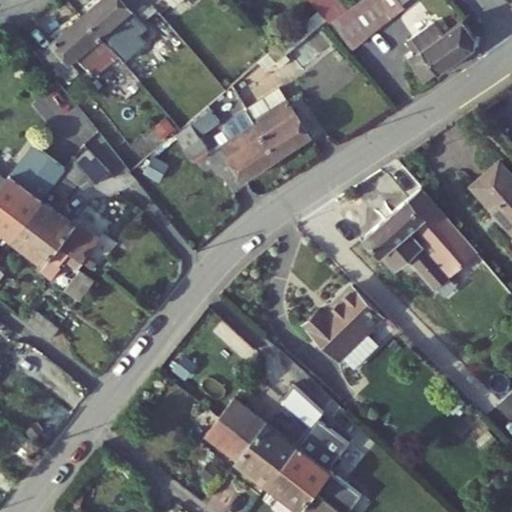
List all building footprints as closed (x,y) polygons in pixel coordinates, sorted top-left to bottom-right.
[(107,0),(97,0),(73,21),(100,53),(122,34),(113,22),(120,15),(107,0)] [(147,15),(134,0),(115,0),(136,24),(147,15)] [(151,20),(161,11),(156,5),(161,0),(174,0),(176,2),(179,0),(134,0),(147,15),(151,20)] [(164,14),(176,2),(174,0),(161,0),(156,5),(161,11),(164,14)] [(362,0),(359,0),(320,28),(342,55),(381,23),(362,0)] [(362,0),(381,23),(393,13),(383,0),(362,0)] [(276,45),(283,53),(316,26),(309,16),(276,45)] [(100,53),(73,21),(42,47),(44,50),(34,59),(57,86),(67,77),(60,67),(67,61),(85,81),(107,62),(100,53)] [(423,28),(397,47),(405,58),(397,64),(414,88),(464,53),(465,43),(453,26),(432,40),(423,28)] [(130,43),(122,34),(100,53),(107,62),(130,43)] [(276,45),(249,68),(256,76),(265,68),(270,74),(279,66),(275,60),(283,53),(276,45)] [(121,64),(114,70),(129,87),(136,81),(121,64)] [(245,129),(267,163),(301,141),(269,93),(236,115),(245,129)] [(183,168),(199,158),(188,142),(209,128),(202,118),(167,141),(183,168)] [(165,134),(156,123),(144,133),(153,145),(165,134)] [(233,185),(267,163),(245,129),(211,151),(233,185)] [(35,168),(46,179),(68,158),(57,147),(35,168)] [(99,178),(78,155),(66,167),(43,196),(55,205),(76,178),(86,189),(99,178)] [(148,187),(157,171),(144,164),(135,179),(148,187)] [(511,246),(511,192),(490,167),(462,191),(503,239),(505,238),(511,246)] [(0,213),(16,226),(31,206),(0,181),(0,213)] [(468,258),(411,193),(355,242),(384,275),(398,263),(426,295),(468,258)] [(76,262),(90,244),(66,225),(62,229),(31,206),(16,226),(72,268),(76,262)] [(0,244),(1,245),(16,226),(0,213),(0,244)] [(72,268),(16,226),(1,245),(31,269),(27,274),(41,285),(50,273),(48,271),(53,264),(66,275),(72,268)] [(76,262),(72,268),(82,276),(86,270),(76,262)] [(69,307),(84,286),(69,276),(54,296),(69,307)] [(294,329),(329,364),(336,358),(361,334),(372,322),(342,292),(319,314),(321,316),(316,321),(309,314),(294,329)] [(27,317),(18,329),(40,345),(48,334),(27,317)] [(361,334),(336,358),(348,371),(373,346),(361,334)] [(186,372),(174,363),(164,375),(175,385),(186,372)] [(313,418),(284,390),(270,405),(300,432),(313,418)] [(210,423),(273,472),(288,452),(225,404),(210,423)] [(44,431),(36,421),(15,437),(23,447),(44,431)] [(226,467),(257,492),(273,472),(210,423),(196,441),(227,465),(226,467)] [(288,452),(273,472),(324,511),(341,511),(333,505),(342,494),(288,452)] [(324,511),(273,472),(257,492),(283,511),(324,511)] [(69,511),(72,500),(62,498),(58,511),(69,511)]
